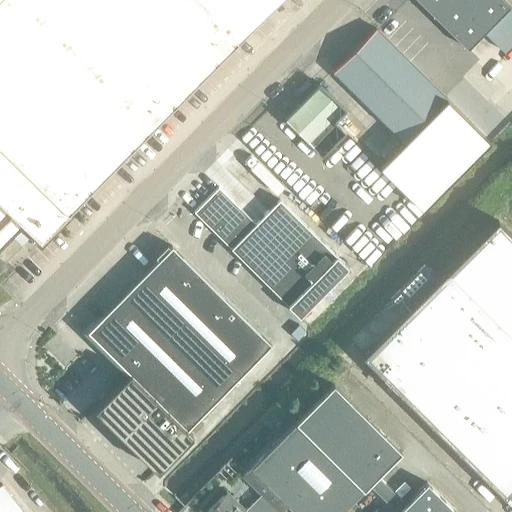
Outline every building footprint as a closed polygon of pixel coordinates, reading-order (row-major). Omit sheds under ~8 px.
[(0,0),(0,203),(40,243),(70,213),(69,212),(238,41),(278,0),(0,0)] [(417,0),(468,49),(510,7),(502,0),(417,0)] [(448,99),(376,28),(332,72),(445,186),(499,130),(455,89),(448,99)] [(322,156),(345,133),(334,122),(346,110),(319,85),(284,119),(322,156)] [(254,165),(248,171),(261,185),(268,179),(254,165)] [(255,224),(219,187),(194,212),(231,249),(288,305),(336,256),(279,200),(255,224)] [(511,234),(498,221),(363,357),(505,498),(506,497),(511,503),(511,234)] [(13,239),(0,252),(0,260),(4,264),(20,247),(13,239)] [(129,373),(187,429),(271,345),(172,246),(88,332),(129,373)] [(193,435),(187,429),(129,373),(94,408),(157,471),(193,435)] [(333,385),(295,424),(362,491),(400,452),(333,385)] [(295,424),(242,477),(260,495),(253,503),(262,511),(280,511),(287,505),(294,511),(344,511),(364,493),(362,491),(295,424)] [(455,511),(427,483),(398,511),(455,511)] [(0,511),(25,511),(2,485),(0,486),(0,511)] [(246,511),(227,492),(206,511),(262,511),(253,503),(246,511)]
